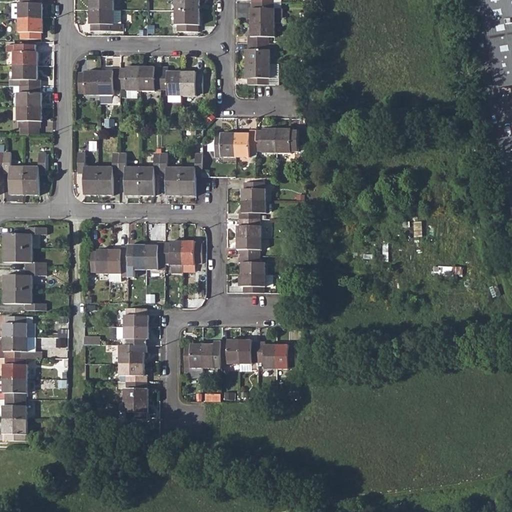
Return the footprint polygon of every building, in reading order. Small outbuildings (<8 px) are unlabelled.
[(19,19),(44,19),(44,5),(42,5),(41,0),(20,0),(21,5),(19,5),(19,19)] [(90,0),(90,11),(114,11),(114,0),(90,0)] [(176,0),(176,11),(201,12),(200,0),(176,0)] [(511,0),(482,0),(499,88),(511,85),(511,0)] [(252,9),(252,24),(276,24),(276,9),(275,9),(274,4),(253,3),(253,9),(252,9)] [(92,25),(92,32),(124,32),(124,24),(121,24),(121,11),(114,11),(90,11),(90,25),(92,25)] [(178,32),(199,32),(199,26),(201,26),(201,12),(176,11),(176,25),(178,26),(178,32)] [(21,40),(42,40),(42,34),(43,34),(44,19),(19,19),(19,33),(21,33),(21,40)] [(248,44),(269,44),(270,38),(276,38),(276,24),(252,24),(252,38),(248,38),(248,44)] [(246,65),(271,65),(271,51),(269,51),(269,44),(248,44),(248,51),(246,51),(246,65)] [(14,53),(14,66),(39,67),(39,53),(37,52),(37,46),(8,46),(8,53),(14,53)] [(246,65),(247,79),(248,79),(248,86),(254,86),(269,86),(269,77),(271,77),(271,65),(246,65)] [(280,86),(280,65),(277,65),(271,65),(271,77),(269,77),(269,86),(277,86),(280,86)] [(14,87),(41,87),(41,81),(39,81),(39,67),(14,66),(14,87)] [(127,90),(127,91),(142,92),(142,67),(127,67),(127,69),(121,69),(121,90),(127,90)] [(142,67),(142,92),(141,104),(150,104),(154,99),(155,92),(156,90),(162,90),(162,69),(156,69),(156,67),(142,67)] [(100,96),(114,96),(114,90),(121,90),(121,69),(115,69),(115,71),(100,71),(100,96)] [(168,96),(183,96),(183,72),(168,72),(168,69),(162,69),(162,90),(168,90),(168,96)] [(86,95),(100,96),(100,71),(86,71),(86,73),(79,73),(79,94),(86,94),(86,95)] [(183,96),(197,97),(197,95),(203,95),(203,73),(197,73),(197,72),(183,72),(183,96)] [(19,108),(43,108),(43,94),(41,94),(41,87),(14,87),(14,94),(19,94),(19,108)] [(20,122),(20,129),(41,129),(41,122),(43,122),(43,108),(19,108),(18,122),(20,122)] [(263,153),(277,154),(277,130),(264,129),(263,131),(257,131),(256,152),(263,152),(263,153)] [(277,154),(292,154),(292,152),(297,152),(297,131),(292,131),(292,130),(277,130),(277,154)] [(236,133),(236,158),(250,158),(250,152),(256,152),(257,131),(250,131),(250,133),(236,133)] [(222,156),(222,158),(236,158),(236,133),(222,133),(221,135),(215,135),(215,141),(215,153),(215,156),(222,156)] [(511,137),(501,140),(511,202),(511,137)] [(205,141),(205,153),(215,153),(215,141),(205,141)] [(11,175),(11,196),(25,196),(25,167),(12,167),(12,154),(4,154),(4,174),(11,175)] [(25,167),(25,196),(39,196),(40,175),(46,174),(46,154),(40,154),(40,167),(25,167)] [(85,196),(99,196),(99,167),(86,167),(86,154),(78,154),(78,174),(85,175),(85,196)] [(99,196),(113,196),(113,175),(120,175),(120,154),(113,154),(113,167),(99,167),(99,196)] [(126,196),(140,196),(141,168),(127,168),(127,154),(120,154),(120,175),(126,175),(126,196)] [(140,196),(155,196),(155,175),(161,175),(161,154),(154,154),(154,167),(141,168),(140,196)] [(167,175),(167,196),(182,196),(182,168),(168,168),(168,154),(161,154),(161,175),(167,175)] [(182,196),(196,196),(196,176),(203,175),(203,154),(196,154),(196,168),(182,168),(182,196)] [(243,201),(267,201),(267,190),(265,190),(265,184),(245,184),(244,190),(243,190),(243,201)] [(240,220),(261,220),(261,214),(267,213),(267,201),(243,201),(243,213),(240,214),(240,220)] [(238,226),(238,239),(262,239),(262,227),(261,227),(261,220),(240,220),(240,227),(238,226)] [(5,249),(34,249),(34,235),(47,235),(47,229),(26,229),(26,235),(5,235),(5,249)] [(239,257),(260,257),(260,251),(262,251),(262,239),(238,239),(238,250),(239,250),(239,257)] [(172,266),(184,266),(183,242),(171,241),(171,243),(165,244),(165,264),(171,264),(172,266)] [(183,242),(184,266),(195,266),(196,265),(201,265),(202,243),(195,243),(195,242),(183,242)] [(147,270),(158,271),(159,264),(165,264),(165,244),(159,243),(159,246),(147,246),(147,270)] [(129,278),(135,278),(135,270),(147,270),(147,246),(135,246),(135,248),(129,248),(129,278)] [(110,251),(110,275),(122,275),(122,278),(129,278),(129,248),(122,248),(122,251),(110,251)] [(26,269),(47,270),(47,263),(34,263),(34,249),(5,249),(5,263),(26,263),(26,269)] [(97,274),(110,275),(110,251),(98,251),(97,252),(92,252),(92,273),(98,273),(97,274)] [(243,263),(242,276),(266,276),(266,263),(260,263),(260,257),(239,257),(239,263),(243,263)] [(4,290),(34,291),(34,276),(47,276),(47,270),(26,269),(25,276),(4,276),(4,290)] [(122,283),(122,278),(122,275),(110,275),(110,283),(122,283)] [(273,287),(273,276),(266,276),(242,276),(242,287),(244,287),(244,293),(265,293),(265,287),(266,287),(273,287)] [(26,305),(26,311),(47,311),(47,305),(34,304),(34,291),(4,290),(4,304),(26,305)] [(125,316),(125,328),(149,328),(149,316),(147,316),(147,310),(127,309),(127,316),(125,316)] [(4,338),(29,339),(29,324),(27,324),(27,318),(6,317),(6,324),(4,324),(4,338)] [(127,346),(148,347),(148,340),(149,340),(149,328),(125,328),(125,340),(127,340),(127,346)] [(44,353),(35,353),(28,352),(29,339),(4,338),(4,352),(6,353),(6,359),(27,359),(44,359),(44,353)] [(228,365),(240,365),(241,341),(229,341),(229,342),(222,342),(222,363),(228,363),(228,365)] [(240,365),(253,365),(253,363),(259,363),(259,342),(252,343),(252,341),(241,341),(240,365)] [(204,369),(216,369),(222,369),(222,363),(222,342),(216,342),(216,345),(204,345),(204,369)] [(265,369),(277,370),(278,346),(266,346),(265,342),(259,342),(259,363),(265,364),(265,369)] [(204,379),(204,369),(204,345),(192,345),(192,346),(186,347),(185,367),(185,373),(192,373),(192,378),(204,379)] [(121,353),(121,365),(145,365),(145,353),(148,353),(148,347),(127,346),(126,353),(121,353)] [(277,370),(289,370),(289,368),(295,369),(296,348),(289,348),(289,346),(278,346),(277,370)] [(4,379),(28,380),(28,366),(27,366),(27,359),(6,359),(6,366),(4,365),(4,379)] [(121,377),(121,383),(126,383),(148,383),(148,377),(145,377),(145,365),(121,365),(121,377)] [(6,400),(26,400),(27,394),(28,394),(28,380),(4,379),(4,394),(6,395),(6,400)] [(28,380),(28,394),(27,394),(26,400),(36,400),(36,380),(28,380)] [(68,401),(68,380),(58,380),(58,389),(56,389),(56,401),(68,401)] [(148,383),(126,383),(121,383),(118,383),(118,390),(125,390),(125,402),(149,402),(149,390),(148,390),(148,383)] [(4,421),(28,421),(28,407),(26,407),(26,400),(6,400),(6,406),(4,407),(4,421)] [(127,420),(148,420),(148,414),(149,414),(149,402),(125,402),(125,413),(127,414),(127,420)] [(5,441),(26,442),(26,435),(28,436),(28,421),(4,421),(4,435),(5,435),(5,441)]
